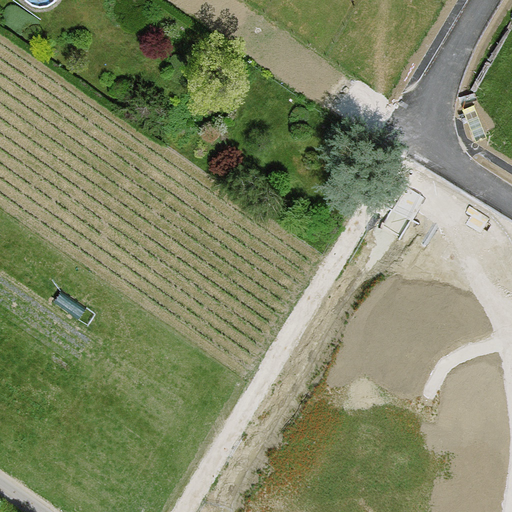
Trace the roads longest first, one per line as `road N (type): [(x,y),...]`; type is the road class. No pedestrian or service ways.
road 1 (track): [(185,511),(410,134)]
road 2 (unclassified): [(511,198),(410,134),(489,0)]
